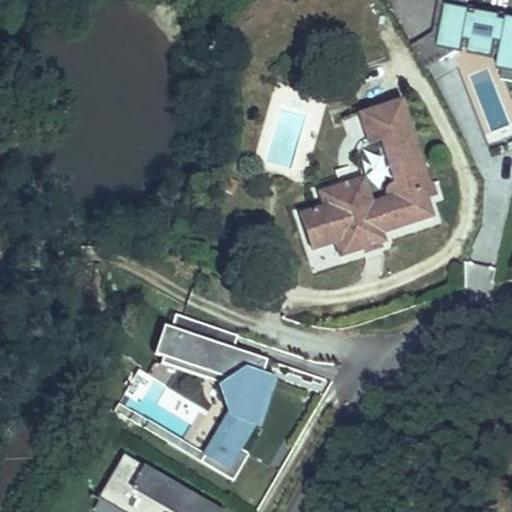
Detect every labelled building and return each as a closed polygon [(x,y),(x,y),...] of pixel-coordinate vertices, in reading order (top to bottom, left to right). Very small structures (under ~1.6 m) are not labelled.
[(511,20),(450,10),(443,49),(466,53),(468,42),(474,43),(472,57),(496,61),(498,45),(506,46),(501,73),(511,75),(511,20)] [(202,31),(202,49),(216,49),(215,32),(202,31)] [(363,165),(346,171),(341,172),(345,189),(324,196),(327,207),(305,214),(316,250),(338,242),(343,258),(365,250),(368,253),(387,247),(388,231),(434,215),(428,198),(434,196),(403,103),(360,117),(371,146),(384,141),(398,186),(392,197),(375,202),(363,165)] [(214,355),(224,326),(180,310),(175,324),(174,324),(164,352),(166,353),(164,359),(232,383),(226,401),(234,404),(206,450),(185,437),(128,402),(121,398),(116,405),(234,477),(250,451),(241,445),(255,421),(259,423),(265,406),(257,403),(264,384),(261,383),(264,373),(214,355)] [(242,332),(224,326),(214,355),(264,373),(270,357),(237,346),(242,332)] [(157,374),(141,365),(132,381),(139,386),(147,390),(153,380),(157,374)] [(265,406),(276,377),(264,373),(261,383),(264,384),(257,403),(265,406)] [(225,511),(226,511),(124,448),(99,489),(137,511),(225,511)] [(137,511),(99,489),(96,493),(127,511),(137,511)]
